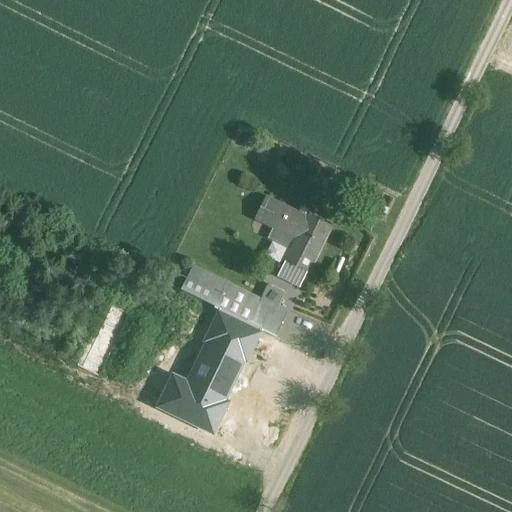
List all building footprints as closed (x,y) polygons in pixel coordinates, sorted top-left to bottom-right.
[(298,214),(265,198),(255,219),(273,228),(267,239),(289,250),(284,261),(285,261),(277,277),(299,288),(307,272),(308,272),(330,228),(306,216),(305,217),(304,216),(307,211),(300,208),(298,214)] [(180,291),(214,308),(225,284),(192,268),(180,291)] [(259,302),(225,284),(214,308),(249,325),(259,302)] [(284,293),(267,285),(261,298),(278,307),(278,306),(284,293)] [(278,307),(261,298),(259,302),(249,325),(250,325),(276,338),(288,311),(278,306),(278,307)] [(108,304),(77,366),(99,376),(130,315),(108,304)] [(249,325),(214,308),(206,326),(241,343),(250,325),(249,325)] [(241,343),(232,359),(220,352),(205,378),(233,394),(222,413),(222,414),(238,421),(278,348),(288,353),(292,346),(276,338),(250,325),(241,343)] [(310,342),(324,343),(326,328),(313,326),(310,342)] [(238,421),(222,414),(222,413),(194,398),(185,414),(253,449),(261,435),(238,421)]
